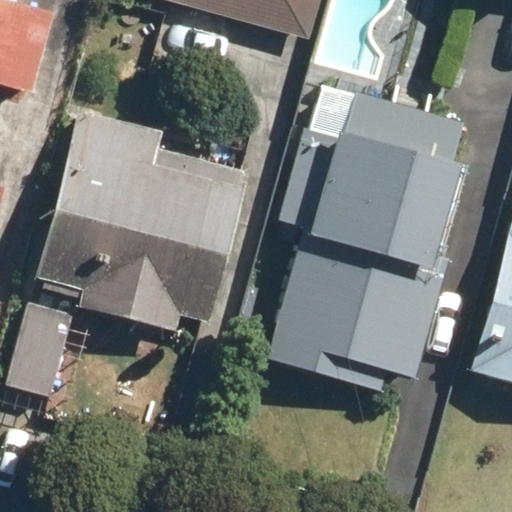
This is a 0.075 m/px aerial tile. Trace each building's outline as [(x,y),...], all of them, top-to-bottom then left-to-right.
[(0,0),(0,87),(29,87),(52,0),(0,0)] [(282,0),(196,0),(275,25),(282,0)] [(145,120),(49,97),(7,270),(69,285),(62,306),(158,327),(164,303),(193,310),(225,179),(136,157),(145,120)] [(431,150),(311,111),(237,339),(393,390),(436,258),(399,246),(431,150)] [(511,177),(456,361),(511,377),(511,177)] [(62,306),(10,293),(0,330),(0,375),(41,386),(62,306)]
